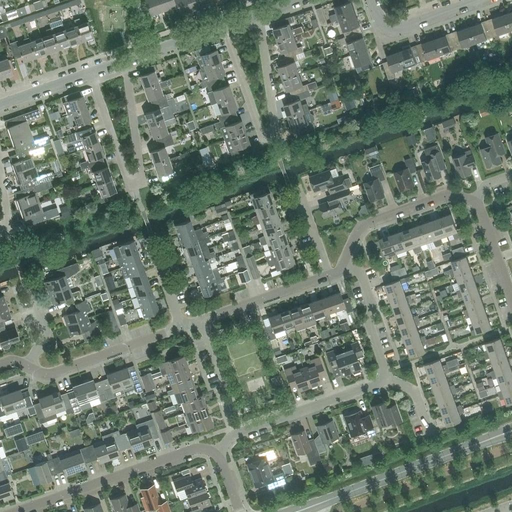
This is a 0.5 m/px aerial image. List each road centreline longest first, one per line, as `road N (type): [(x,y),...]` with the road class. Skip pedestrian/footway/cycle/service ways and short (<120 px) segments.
road 1 (residential): [(260,14),(271,135),(263,136),(223,26)]
road 2 (residential): [(89,73),(134,182),(125,59)]
road 3 (unclassified): [(299,511),(511,431)]
road 4 (residential): [(21,511),(193,449),(217,453)]
road 5 (residential): [(217,453),(231,436),(385,378)]
road 6 (residential): [(478,206),(442,196),(370,222),(343,263)]
road 7 (residential): [(180,328),(51,373),(29,366)]
road 8 (residential): [(327,275),(201,320)]
road 9 (residential): [(482,0),(396,30),(382,25),(372,0)]
road 10 (residential): [(385,378),(365,289),(358,271),(343,263)]
